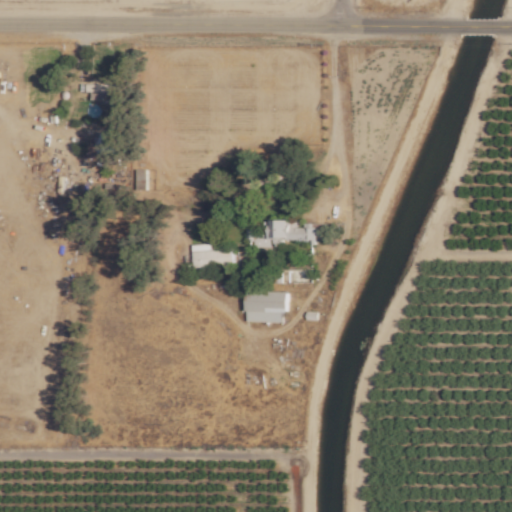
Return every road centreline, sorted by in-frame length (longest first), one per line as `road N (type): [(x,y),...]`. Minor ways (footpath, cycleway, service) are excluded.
road 1 (residential): [(0,26),(338,28)]
road 2 (residential): [(338,28),(511,28)]
